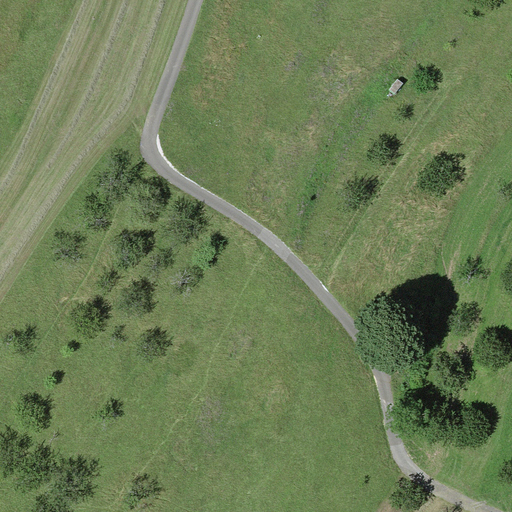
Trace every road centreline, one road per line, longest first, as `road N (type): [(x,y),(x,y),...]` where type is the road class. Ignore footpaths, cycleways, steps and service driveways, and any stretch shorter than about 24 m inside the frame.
road 1 (track): [(484,511),(410,473),(371,350),(274,242),(176,182),(151,144)]
road 2 (track): [(196,0),(154,106),(151,144)]
